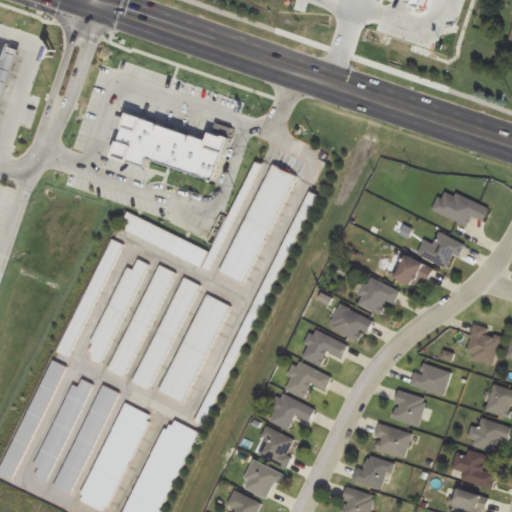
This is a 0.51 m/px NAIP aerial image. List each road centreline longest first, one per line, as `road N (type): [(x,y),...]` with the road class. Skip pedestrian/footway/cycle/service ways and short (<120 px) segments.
road 1 (secondary): [(511,135),(91,0)]
road 2 (residential): [(302,511),(381,365),(482,281),(511,243)]
